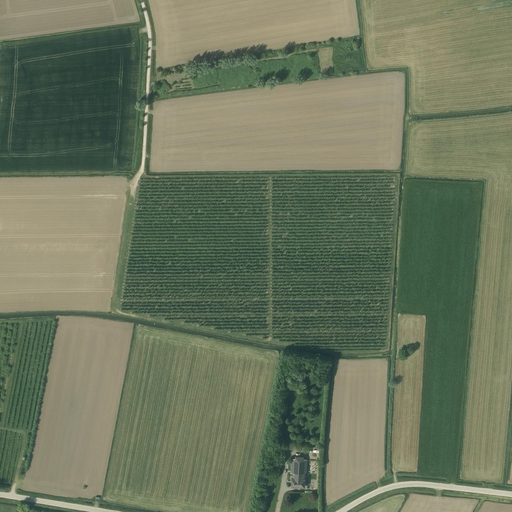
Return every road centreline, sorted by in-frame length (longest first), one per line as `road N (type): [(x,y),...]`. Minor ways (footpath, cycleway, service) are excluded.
road 1 (unclassified): [(511,495),(392,487),(343,511)]
road 2 (unclassified): [(142,0),(150,28),(143,172)]
